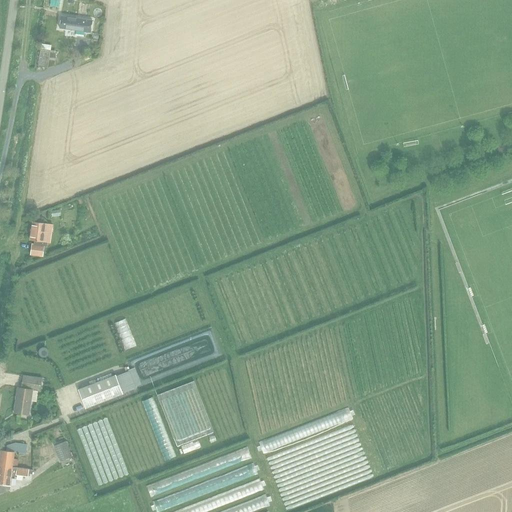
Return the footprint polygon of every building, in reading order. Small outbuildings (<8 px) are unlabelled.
[(92,20),(60,16),(58,28),(90,32),(92,20)] [(40,52),(38,67),(46,68),(48,53),(40,52)] [(30,254),(42,256),(44,246),(47,247),(47,242),(50,243),(52,224),(32,222),(30,240),(34,241),(33,244),(32,244),(30,254)] [(117,368),(124,387),(139,381),(132,363),(117,368)] [(32,390),(38,391),(40,391),(42,378),(23,375),(21,388),(18,388),(14,412),(28,414),(32,390)] [(78,390),(85,408),(122,394),(115,375),(78,390)] [(164,395),(178,438),(208,428),(191,379),(144,394),(151,415),(159,413),(156,404),(160,403),(158,397),(164,395)] [(178,452),(170,426),(158,429),(166,456),(178,452)] [(192,436),(180,439),(183,448),(195,445),(192,436)] [(71,456),(66,441),(54,446),(60,461),(71,456)] [(0,465),(12,467),(14,452),(25,454),(27,445),(15,443),(7,446),(6,451),(0,450),(0,452),(0,465)] [(145,482),(148,490),(250,455),(247,447),(145,482)] [(12,467),(0,465),(0,483),(10,485),(12,473),(15,474),(15,475),(28,477),(29,469),(12,467)]
